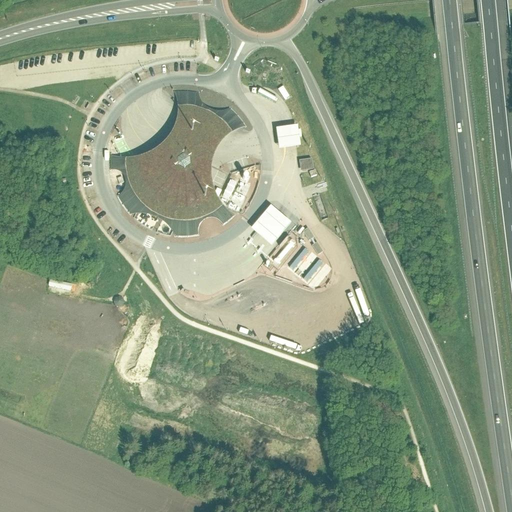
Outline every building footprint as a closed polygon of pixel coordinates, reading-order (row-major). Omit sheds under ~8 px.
[(283,87),(278,91),(284,101),(289,97),(283,87)] [(119,195),(117,196),(123,206),(130,215),(136,214),(143,215),(150,216),(156,219),(159,221),(161,222),(167,226),(171,231),(174,237),(186,238),(197,236),(197,233),(197,231),(197,229),(198,227),(199,225),(201,223),(202,222),(204,220),(207,220),(209,219),(211,219),(213,219),(216,220),(218,221),(220,222),(221,224),(222,226),(234,216),(227,212),(221,206),(216,199),(213,192),(210,184),(209,176),(209,168),(211,160),(214,152),(219,145),(224,139),(231,134),(238,130),(246,127),(239,117),(229,108),(227,110),(224,111),(221,112),(217,112),(214,112),(211,111),(208,110),(205,108),(203,106),(201,103),(199,100),(198,97),(198,93),(187,92),(174,92),(176,100),(177,108),(177,116),(175,124),(172,132),(168,139),(162,145),(156,150),(149,154),(141,157),(133,159),(125,159),(117,158),(109,155),(109,171),(111,171),(114,171),(116,171),(118,172),(120,174),(121,175),(123,177),(124,179),(124,181),(125,183),(125,185),(124,188),(123,190),(122,192),(121,193),(119,195)] [(297,138),(296,130),(295,124),(292,124),(281,126),(274,127),(277,149),(284,148),(296,146),(298,146),(298,144),(297,138)] [(312,171),(311,160),(298,162),(299,164),(300,164),(301,170),(302,170),(302,172),(312,171)] [(269,205),(249,228),(258,235),(270,246),(289,223),(277,212),(269,205)] [(307,228),(302,232),(308,241),(313,238),(307,228)] [(316,243),(312,246),(317,256),(322,253),(316,243)] [(119,308),(123,307),(124,304),(124,302),(123,300),(122,300),(119,298),(117,298),(114,299),(113,303),(114,306),(119,308)]
